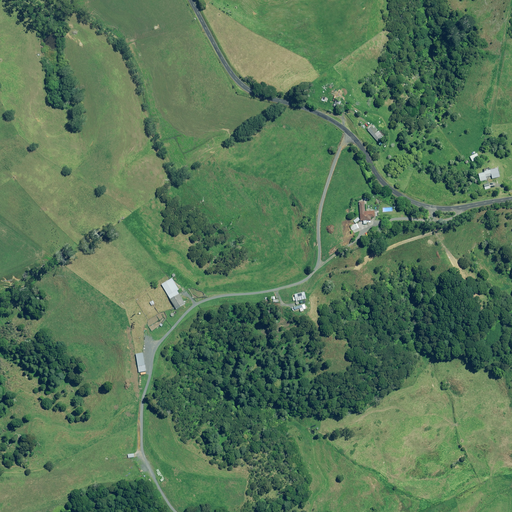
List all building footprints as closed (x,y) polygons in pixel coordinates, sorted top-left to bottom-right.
[(335,100),(333,106),(340,109),(342,102),(335,100)] [(380,131),(379,131),(376,127),(374,128),(372,126),(368,130),(378,141),(383,136),(384,136),(380,131)] [(476,153),(469,157),(471,162),(479,158),(476,153)] [(478,174),(479,177),(480,182),(481,181),(486,180),(486,177),(491,176),(491,179),(499,177),(500,177),(499,174),(498,174),(497,169),(497,168),(484,171),(484,172),(478,174)] [(375,211),(366,211),(365,201),(359,202),(361,221),(363,221),(364,224),(367,224),(367,220),(371,220),(371,217),(375,217),(375,216),(378,216),(377,211),(375,211)] [(170,299),(180,294),(178,290),(180,290),(173,278),(162,284),(170,299)] [(306,299),(304,292),(295,294),(296,301),(306,299)] [(180,294),(170,299),(176,309),(185,304),(180,294)] [(147,371),(144,353),(136,354),(139,372),(147,371)]
